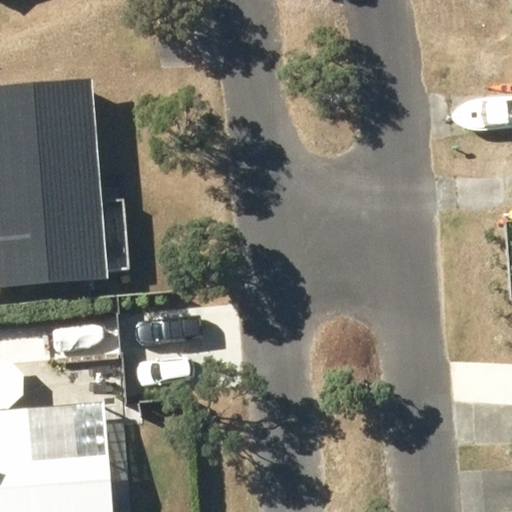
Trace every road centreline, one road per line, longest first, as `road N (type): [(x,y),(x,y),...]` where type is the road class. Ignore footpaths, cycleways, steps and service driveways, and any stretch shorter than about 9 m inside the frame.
road 1 (residential): [(403,227),(425,511)]
road 2 (residential): [(296,511),(274,238)]
road 3 (residential): [(274,238),(243,0)]
road 4 (residential): [(377,0),(403,227)]
road 5 (residential): [(274,238),(403,227)]
